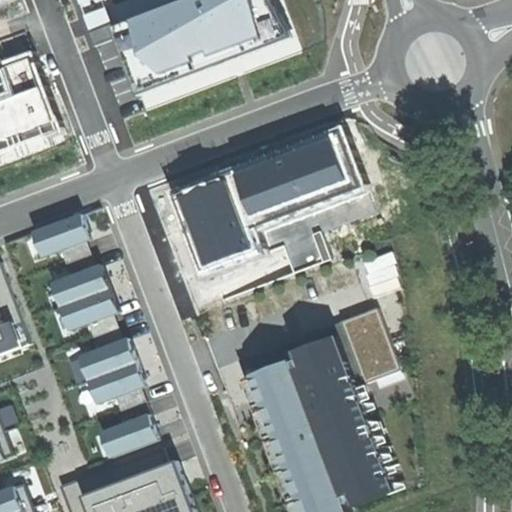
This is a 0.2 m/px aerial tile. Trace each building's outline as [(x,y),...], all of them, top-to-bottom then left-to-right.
[(269,0),(195,0),(121,29),(145,97),(292,41),(269,0)] [(0,169),(67,145),(35,58),(0,71),(0,169)] [(347,127),(176,193),(207,273),(264,251),(256,230),(370,186),(347,127)] [(84,211),(36,230),(48,259),(95,240),(84,211)] [(5,263),(0,264),(0,357),(36,344),(5,263)] [(108,263),(58,282),(76,329),(125,310),(108,263)] [(306,336),(242,360),(299,511),(354,511),(352,504),(357,502),(359,507),(410,488),(408,484),(398,483),(388,455),(396,451),(394,446),(385,446),(381,437),(389,433),(385,421),(376,424),(372,412),(380,408),(378,403),(369,403),(365,394),(374,391),(375,389),(362,386),(358,376),(364,374),(368,384),(380,380),(384,389),(409,379),(382,308),(321,331),(325,343),(311,349),(306,336)] [(134,335),(83,355),(103,405),(154,385),(134,335)] [(0,461),(18,455),(0,407),(0,461)] [(154,411),(104,431),(115,458),(165,438),(154,411)] [(167,448),(64,486),(73,511),(201,511),(191,485),(183,462),(173,465),(167,448)] [(0,493),(0,511),(39,511),(28,483),(6,492),(0,493)]
